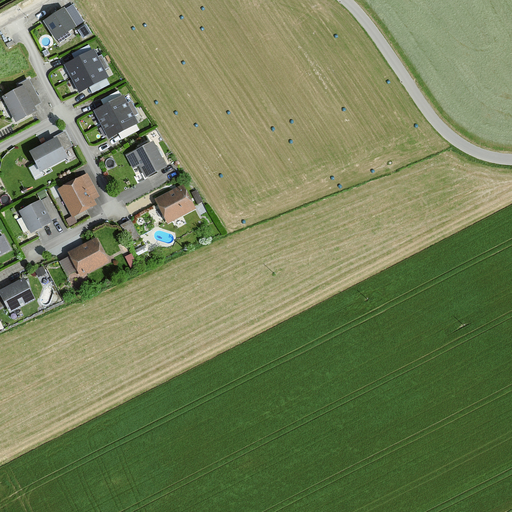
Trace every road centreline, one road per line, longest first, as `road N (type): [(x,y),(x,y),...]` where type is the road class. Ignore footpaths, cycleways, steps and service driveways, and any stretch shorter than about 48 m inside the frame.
road 1 (residential): [(67,111),(119,208),(0,275)]
road 2 (tertiary): [(345,0),(439,126),(472,150),(511,159)]
